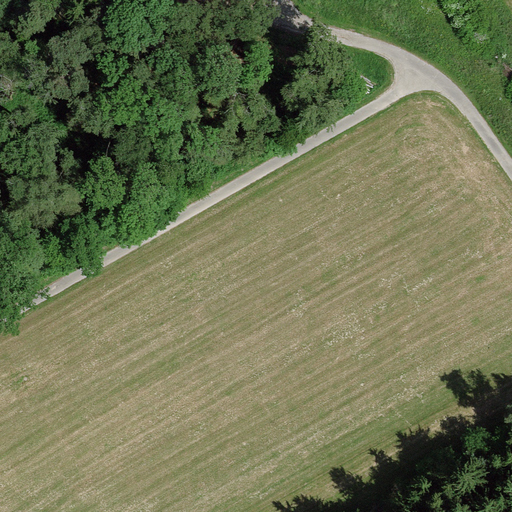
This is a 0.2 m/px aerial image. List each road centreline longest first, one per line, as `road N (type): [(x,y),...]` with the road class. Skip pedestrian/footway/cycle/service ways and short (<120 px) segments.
road 1 (track): [(429,73),(0,307)]
road 2 (track): [(511,170),(429,73),(354,38),(296,26),(269,0)]
